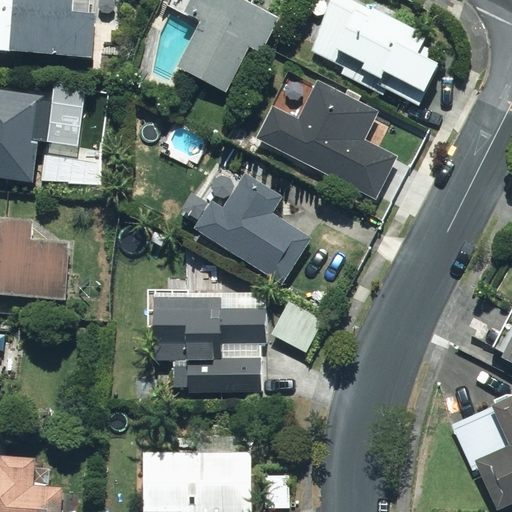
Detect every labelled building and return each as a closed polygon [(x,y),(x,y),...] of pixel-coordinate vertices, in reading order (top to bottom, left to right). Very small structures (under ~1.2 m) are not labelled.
[(0,0),(0,54),(94,61),(97,14),(75,13),(76,0),(0,0)] [(281,22),(255,9),(259,0),(170,0),(166,10),(199,26),(177,72),(229,98),(252,52),(263,58),(281,22)] [(399,24),(403,16),(375,2),(371,10),(351,0),(332,0),(307,49),(346,69),(342,76),(385,98),(388,92),(423,110),(444,70),(419,57),(428,40),(399,24)] [(273,108),(256,142),(378,203),(401,158),(368,142),(382,114),(320,83),(301,121),(273,108)] [(0,181),(36,187),(48,99),(0,92),(0,181)] [(213,205),(196,233),(287,288),(315,241),(275,217),(284,202),(246,179),(226,212),(213,205)] [(0,229),(0,297),(69,301),(72,244),(34,242),(35,223),(1,221),(1,230),(0,229)] [(269,333),(266,333),(267,296),(156,292),(153,367),(169,367),(168,393),(266,397),(269,333)] [(327,321),(291,302),(273,337),(309,356),(327,321)] [(511,401),(453,427),(475,473),(480,471),(499,511),(500,511),(511,507),(511,401)] [(253,511),(254,457),(147,456),(145,511),(253,511)] [(0,469),(0,511),(65,511),(68,489),(36,486),(38,461),(2,458),(1,469),(0,469)] [(292,478),(267,477),(267,510),(291,510),(292,478)]
